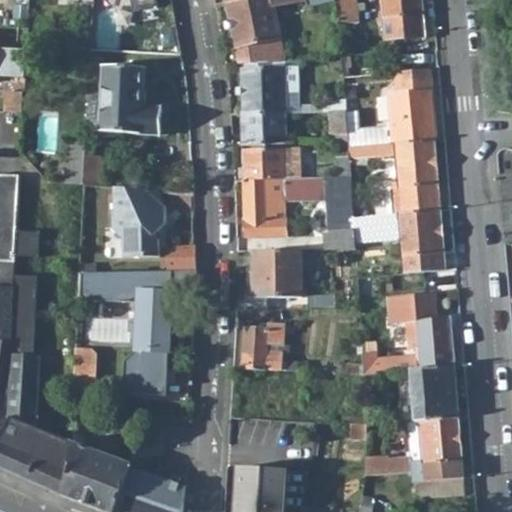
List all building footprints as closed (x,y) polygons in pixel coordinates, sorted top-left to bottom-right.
[(159,6),(157,0),(131,0),(133,11),(159,6)] [(241,0),(227,3),(239,64),(286,63),(273,7),(305,0),(306,0),(308,7),(336,1),(335,0),(241,0)] [(335,0),(336,1),(338,22),(360,21),(357,0),(382,0),(386,40),(426,37),(422,0),(335,0)] [(178,45),(175,30),(162,33),(165,48),(178,45)] [(105,65),(102,132),(162,135),(163,108),(143,107),(145,67),(105,65)] [(242,68),(243,114),(286,114),(287,114),(286,93),(300,93),(299,67),(242,68)] [(349,148),(435,141),(429,70),(397,72),(398,92),(390,93),(392,120),(387,121),(387,126),(360,128),(359,111),(347,112),(349,142),(349,148)] [(8,91),(7,112),(23,113),(24,92),(8,91)] [(300,93),(286,93),(287,114),(315,113),(323,112),(323,104),(300,105),(300,93)] [(323,104),(323,112),(329,112),(347,111),(346,98),(323,99),(323,104)] [(336,135),(336,143),(349,142),(347,112),(347,111),(329,112),(330,135),(336,135)] [(243,114),(243,146),(265,145),(286,144),(286,114),(243,114)] [(59,120),(43,118),(40,150),(56,151),(59,120)] [(349,148),(350,159),(395,155),(397,182),(391,183),(391,192),(393,215),(397,214),(441,211),(435,141),(394,145),(349,148)] [(242,150),(245,180),(286,180),(299,179),(298,148),(242,150)] [(104,156),(86,155),(85,185),(103,186),(104,156)] [(332,168),(333,177),(351,177),(350,159),(338,159),(338,168),(332,168)] [(0,438),(8,420),(11,356),(12,345),(12,341),(20,175),(0,174),(0,438)] [(324,232),(325,250),(355,250),(353,218),(351,177),(333,177),(325,178),(327,200),(330,231),(324,232)] [(285,190),(285,202),(327,200),(325,178),(310,179),(310,190),(285,190)] [(245,180),(245,238),(286,238),(286,221),(285,221),(285,202),(285,190),(310,190),(310,179),(299,179),(286,180),(245,180)] [(124,238),(125,257),(160,256),(160,240),(154,236),(166,223),(166,207),(142,205),(140,188),(115,187),(115,212),(113,212),(114,228),(124,238)] [(166,207),(159,189),(140,188),(142,205),(166,207)] [(380,193),(382,216),(393,215),(391,192),(380,193)] [(377,222),(377,228),(398,226),(403,274),(446,271),(441,211),(397,214),(393,215),(382,216),(376,216),(377,222)] [(353,218),(355,250),(369,249),(367,217),(353,218)] [(167,271),(167,272),(197,271),(196,247),(166,247),(167,271)] [(254,252),(254,299),(303,298),(302,251),(254,252)] [(167,271),(79,271),(78,298),(139,302),(138,348),(125,360),(123,393),(167,395),(171,292),(197,293),(197,271),(167,272),(167,271)] [(363,353),(365,376),(399,373),(412,372),(455,368),(450,318),(438,319),(435,294),(387,298),(390,324),(406,323),(408,350),(415,349),(415,355),(380,357),(380,351),(363,353)] [(135,321),(81,318),(79,347),(133,350),(135,321)] [(245,329),(243,369),(282,371),(282,361),(284,326),(268,325),(268,330),(245,329)] [(12,345),(11,356),(40,358),(41,347),(12,345)] [(78,349),(75,348),(73,392),(95,393),(97,356),(92,349),(78,349)] [(8,420),(0,438),(0,467),(64,496),(72,443),(70,442),(36,429),(37,413),(39,384),(61,386),(63,359),(41,358),(40,358),(11,356),(8,420)] [(282,361),(282,371),(308,373),(308,363),(282,361)] [(412,372),(416,422),(419,422),(459,419),(455,368),(412,372)] [(416,422),(412,372),(399,373),(403,423),(408,422),(416,422)] [(41,426),(42,413),(37,413),(36,429),(70,442),(71,433),(67,432),(66,436),(41,426)] [(366,458),(365,476),(388,474),(412,473),(412,483),(419,483),(464,479),(459,419),(419,422),(421,457),(411,458),(389,459),(389,457),(366,458)] [(408,422),(411,458),(421,457),(419,422),(416,422),(408,422)] [(352,425),(351,439),(367,440),(367,426),(352,425)] [(72,443),(64,496),(104,511),(115,511),(131,468),(132,465),(72,443)] [(247,500),(245,511),(286,511),(294,471),(252,463),(245,500),(247,500)] [(131,468),(115,511),(183,511),(186,487),(131,468)] [(388,474),(388,487),(410,485),(410,496),(418,496),(419,483),(412,483),(412,473),(388,474)] [(418,496),(418,499),(466,495),(464,479),(419,483),(418,496)] [(371,511),(374,499),(363,497),(361,511),(371,511)]
